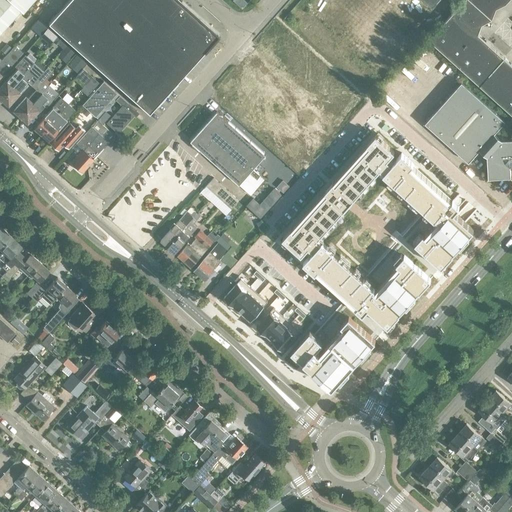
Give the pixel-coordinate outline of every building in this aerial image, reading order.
[(23,12),(33,0),(0,0),(0,33),(20,10),(23,12)] [(178,0),(67,0),(48,23),(148,112),(218,35),(178,0)] [(511,0),(464,0),(429,39),(480,84),(504,57),(478,33),(485,14),(487,12),(506,3),(508,0),(511,0)] [(40,35),(49,26),(39,17),(30,26),(40,35)] [(49,26),(40,35),(49,44),(58,34),(49,26)] [(294,120),(323,144),(363,95),(287,32),(279,41),(292,52),(280,66),(315,95),(294,120)] [(53,40),(63,48),(67,43),(58,35),(53,40)] [(0,49),(6,54),(11,47),(6,43),(0,49)] [(67,44),(57,55),(66,63),(71,58),(70,57),(75,51),(67,44)] [(1,60),(0,61),(0,74),(0,73),(0,68),(5,63),(9,67),(19,56),(11,49),(1,60)] [(87,62),(77,53),(67,64),(78,73),(87,62)] [(0,86),(0,97),(1,99),(33,62),(25,54),(14,66),(20,70),(10,81),(11,81),(10,83),(6,79),(0,86)] [(511,63),(504,57),(480,84),(511,113),(511,63)] [(33,62),(1,99),(8,104),(19,91),(18,90),(26,80),(31,85),(34,81),(46,68),(37,59),(34,63),(33,62)] [(14,110),(20,116),(48,84),(43,80),(52,70),(47,66),(46,68),(34,81),(31,85),(35,89),(27,98),(25,97),(14,110)] [(83,68),(76,77),(93,92),(82,104),(98,119),(115,100),(122,105),(107,122),(118,132),(136,110),(128,103),(128,102),(103,81),(101,84),(83,68)] [(243,75),(223,96),(235,107),(255,86),(243,75)] [(510,177),(510,169),(510,166),(511,163),(511,139),(502,140),(495,133),(506,121),(462,82),(425,123),(469,162),(479,150),(487,157),(488,178),(510,177)] [(48,84),(20,116),(27,122),(38,109),(39,110),(44,104),(45,106),(57,92),(48,84)] [(34,128),(41,134),(68,103),(61,97),(45,115),(34,128)] [(68,103),(41,134),(48,140),(59,128),(58,127),(67,116),(68,117),(75,109),(68,103)] [(240,184),(243,181),(254,191),(261,183),(257,180),(261,176),(253,169),(266,154),(218,111),(191,141),(203,151),(240,184)] [(92,158),(97,153),(108,141),(114,135),(97,120),(76,143),(82,149),(71,161),(83,171),(93,159),(92,158)] [(63,144),(68,148),(85,129),(79,124),(76,127),(68,121),(50,142),(58,150),(63,144)] [(331,132),(322,143),(326,147),(335,135),(331,132)] [(291,228),(283,237),(301,254),(309,246),(313,250),(303,261),(315,272),(317,271),(346,298),(317,331),(312,327),(292,350),(304,362),(305,361),(311,366),(310,367),(332,386),(339,379),(341,381),(350,371),(348,369),(353,363),(354,364),(360,357),(362,359),(371,348),(369,347),(376,339),(375,339),(388,325),(400,312),(399,312),(404,306),(407,308),(416,298),(414,296),(419,290),(419,291),(431,278),(430,277),(441,265),(442,266),(453,253),(453,252),(458,246),(460,248),(469,238),(467,236),(474,229),(454,212),(459,206),(453,200),(452,200),(412,164),(414,163),(403,153),(402,152),(392,163),(387,159),(394,151),(376,134),(367,143),(370,146),(336,184),(333,182),(325,190),(328,192),(294,231),(291,228)] [(231,208),(239,200),(214,177),(206,186),(231,208)] [(284,192),(290,185),(283,179),(277,186),(284,192)] [(261,217),(282,193),(275,186),(260,202),(253,196),(246,204),(261,217)] [(161,240),(168,246),(185,227),(185,226),(197,213),(194,210),(191,213),(187,210),(174,225),(178,228),(175,231),(171,228),(161,240)] [(185,227),(168,246),(169,247),(168,248),(169,251),(171,252),(173,253),(174,251),(175,252),(185,241),(182,237),(185,234),(188,237),(197,227),(190,221),(197,213),(185,226),(185,227)] [(0,245),(10,235),(0,225),(0,245)] [(178,255),(180,256),(185,261),(207,235),(201,229),(194,236),(197,238),(190,245),(188,243),(178,255)] [(207,235),(185,261),(191,267),(202,255),(214,241),(215,240),(218,239),(219,238),(211,231),(207,235)] [(15,249),(20,244),(10,235),(0,245),(0,257),(1,258),(0,259),(4,262),(1,266),(5,270),(20,254),(15,249)] [(219,241),(194,269),(205,279),(222,261),(219,259),(232,245),(221,236),(218,240),(219,241)] [(28,272),(38,260),(29,252),(24,257),(20,254),(5,270),(3,273),(8,277),(18,266),(17,266),(19,264),(28,272)] [(48,268),(38,260),(28,272),(37,280),(48,268)] [(46,288),(47,288),(45,290),(36,282),(26,292),(36,301),(42,296),(50,303),(56,296),(66,285),(57,276),(46,288)] [(241,278),(224,297),(233,305),(250,286),(241,278)] [(76,293),(66,285),(56,296),(61,300),(58,306),(60,308),(43,326),(45,328),(49,331),(75,302),(71,298),(76,293)] [(250,286),(233,305),(234,305),(242,312),(259,293),(250,286)] [(259,293),(242,312),(251,320),(267,301),(259,293)] [(82,302),(69,317),(70,318),(67,320),(68,323),(74,328),(76,328),(79,326),(85,331),(94,321),(90,317),(94,312),(82,302)] [(274,307),(256,326),(265,334),(282,315),(274,307)] [(28,327),(15,315),(10,320),(23,332),(28,327)] [(282,315),(265,334),(266,334),(274,341),(273,341),(274,341),(291,322),(282,315)] [(95,337),(97,335),(103,341),(105,340),(107,343),(110,340),(111,340),(118,332),(105,320),(98,328),(96,327),(91,332),(95,337)] [(291,322),(274,341),(283,349),(300,330),(291,322)] [(10,328),(5,323),(0,329),(0,335),(1,337),(10,328)] [(6,341),(14,332),(10,328),(1,337),(6,341)] [(48,333),(49,331),(45,328),(36,338),(41,342),(48,333)] [(54,337),(49,333),(41,342),(46,346),(49,342),(54,337)] [(10,340),(15,344),(20,338),(15,334),(10,340)] [(35,354),(43,345),(37,340),(28,349),(35,354)] [(112,351),(102,361),(112,370),(118,364),(125,370),(134,360),(121,349),(116,355),(112,351)] [(28,361),(14,378),(17,381),(16,382),(16,385),(19,388),(22,387),(23,386),(24,387),(20,392),(24,396),(32,387),(28,383),(39,370),(45,364),(34,355),(28,361)] [(51,374),(62,362),(56,356),(44,368),(51,374)] [(89,356),(78,369),(66,359),(62,363),(84,381),(98,364),(89,356)] [(150,360),(142,370),(140,369),(134,375),(145,385),(151,378),(160,369),(150,360)] [(77,396),(86,386),(71,372),(62,383),(77,396)] [(168,406),(182,391),(169,379),(156,394),(152,390),(144,399),(151,406),(154,402),(165,410),(168,406)] [(109,392),(98,383),(93,389),(104,398),(109,392)] [(138,394),(144,399),(152,390),(146,386),(138,394)] [(32,387),(24,396),(28,400),(25,403),(42,418),(53,405),(36,390),(32,387)] [(511,404),(496,390),(487,399),(502,413),(507,407),(511,412),(511,411),(511,404)] [(194,399),(184,410),(179,405),(172,414),(189,429),(202,415),(197,411),(201,406),(199,404),(200,403),(197,401),(196,401),(194,399)] [(497,429),(507,417),(487,399),(478,409),(486,416),(480,423),(491,432),(502,443),(507,438),(497,429)] [(86,405),(67,426),(77,435),(78,436),(86,427),(88,428),(94,421),(99,426),(100,427),(109,417),(116,409),(115,409),(111,405),(104,413),(100,417),(86,405)] [(222,424),(208,412),(208,411),(204,416),(198,423),(188,434),(194,439),(197,437),(204,443),(209,447),(207,449),(206,448),(199,456),(204,460),(222,441),(217,437),(223,430),(219,427),(222,424)] [(109,417),(100,427),(104,430),(101,434),(118,449),(127,438),(111,423),(113,421),(109,417)] [(466,423),(457,433),(477,450),(486,441),(466,423)] [(140,442),(146,436),(136,428),(131,434),(140,442)] [(502,443),(491,432),(486,438),(498,448),(502,443)] [(477,450),(457,433),(449,442),(469,460),(477,450)] [(164,444),(154,436),(151,440),(161,447),(164,444)] [(214,452),(202,465),(191,477),(198,483),(199,484),(200,484),(205,478),(210,472),(207,470),(221,454),(231,463),(247,446),(236,436),(225,448),(220,443),(214,451),(214,452)] [(171,455),(176,449),(167,441),(162,447),(171,455)] [(254,453),(242,467),(238,463),(226,476),(235,484),(243,475),(248,479),(264,461),(254,453)] [(164,454),(157,462),(165,469),(172,461),(164,454)] [(437,456),(428,466),(448,484),(448,483),(443,479),(448,474),(453,478),(457,474),(437,456)] [(26,467),(17,458),(12,463),(22,472),(26,467)] [(124,476),(126,478),(122,482),(131,490),(130,491),(134,495),(143,486),(138,481),(149,469),(138,459),(138,460),(136,459),(133,463),(134,464),(124,476)] [(466,461),(461,466),(473,476),(477,471),(466,461)] [(22,472),(12,463),(8,467),(18,476),(22,472)] [(26,486),(37,473),(28,465),(26,467),(22,472),(18,476),(17,478),(14,481),(13,481),(19,486),(22,489),(26,486)] [(448,484),(428,466),(419,476),(434,489),(438,485),(443,489),(448,484)] [(473,476),(461,466),(457,471),(468,481),(473,476)] [(18,476),(8,467),(4,472),(14,481),(17,478),(18,476)] [(468,511),(482,496),(477,491),(480,488),(475,484),(485,473),(480,468),(477,471),(473,476),(468,481),(463,487),(466,495),(455,507),(460,511),(468,511)] [(14,481),(4,472),(0,477),(10,485),(13,481),(14,481)] [(37,473),(26,486),(35,494),(46,481),(37,473)] [(191,491),(198,483),(191,477),(188,474),(181,481),(191,491)] [(10,485),(0,477),(0,476),(0,484),(6,490),(10,485)] [(215,487),(205,478),(200,484),(205,489),(206,490),(210,493),(214,489),(215,487)] [(46,481),(35,494),(44,502),(55,489),(46,481)] [(196,489),(200,492),(199,492),(201,494),(213,505),(222,495),(225,492),(218,486),(214,490),(214,489),(210,493),(206,490),(205,489),(200,484),(196,489)] [(17,496),(22,489),(19,486),(13,492),(17,496)] [(147,490),(143,486),(134,495),(139,499),(136,503),(146,511),(158,511),(162,507),(145,492),(147,490)] [(450,502),(458,493),(453,488),(444,498),(450,502)] [(21,499),(26,493),(22,489),(17,496),(21,499)] [(55,489),(44,502),(40,505),(35,511),(41,511),(47,505),(52,510),(64,497),(55,489)] [(494,511),(496,511),(511,496),(506,491),(496,503),(494,502),(492,505),(482,496),(468,511),(485,511),(489,508),(494,511)] [(221,511),(231,503),(222,495),(213,505),(212,506),(219,511),(221,511)] [(506,511),(511,504),(511,496),(496,511),(506,511)] [(64,497),(52,510),(55,511),(66,511),(73,505),(64,497)] [(31,508),(35,511),(40,505),(37,502),(31,508)]
